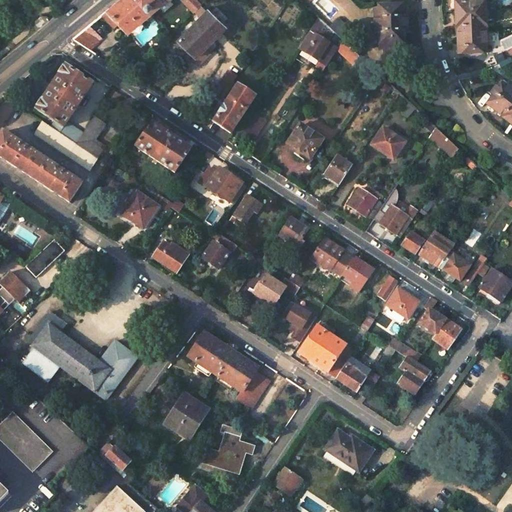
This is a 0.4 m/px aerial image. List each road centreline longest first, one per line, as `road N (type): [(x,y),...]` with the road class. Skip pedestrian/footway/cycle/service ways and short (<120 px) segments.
road 1 (residential): [(56,40),(485,320),(401,442),(0,176)]
road 2 (track): [(511,510),(401,442)]
